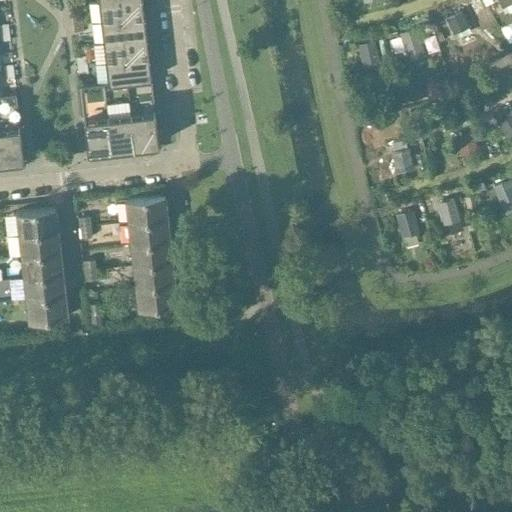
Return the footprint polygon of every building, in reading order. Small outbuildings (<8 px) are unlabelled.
[(143,16),(141,0),(107,0),(98,1),(100,21),(143,16)] [(470,26),(462,10),(446,18),(453,34),(470,26)] [(71,16),(72,25),(82,24),(81,15),(71,16)] [(146,37),(143,16),(100,21),(102,42),(146,37)] [(0,33),(9,32),(7,24),(0,24),(0,33)] [(83,32),(82,24),(72,25),(73,33),(83,32)] [(426,55),(417,28),(400,33),(410,60),(426,55)] [(0,41),(10,40),(9,32),(0,33),(0,41)] [(102,42),(93,43),(95,63),(148,57),(146,37),(102,42)] [(380,61),(375,40),(358,44),(362,65),(380,61)] [(75,57),(76,65),(86,64),(85,56),(75,57)] [(148,57),(95,63),(98,83),(150,77),(148,57)] [(13,73),(12,64),(2,65),(3,74),(13,73)] [(87,72),(86,64),(76,65),(77,73),(87,72)] [(14,81),(13,73),(3,74),(4,82),(14,81)] [(158,142),(155,121),(154,106),(82,114),(84,131),(86,150),(87,150),(87,151),(157,143),(157,142),(158,142)] [(511,132),(511,116),(500,123),(506,136),(511,132)] [(21,138),(19,121),(0,123),(0,160),(22,158),(22,157),(23,157),(21,138)] [(477,148),(472,131),(456,135),(461,153),(477,148)] [(413,168),(409,147),(392,151),(396,172),(413,168)] [(511,201),(511,178),(493,186),(501,206),(511,201)] [(125,199),(127,220),(166,216),(164,194),(125,199)] [(460,220),(454,197),(437,202),(444,225),(460,220)] [(16,211),(18,233),(57,228),(54,207),(16,211)] [(420,235),(413,210),(396,214),(402,239),(420,235)] [(89,215),(79,216),(80,226),(90,225),(89,215)] [(166,216),(127,220),(130,242),(169,238),(166,216)] [(90,225),(80,226),(81,235),(91,234),(90,225)] [(57,228),(18,233),(20,255),(59,250),(57,228)] [(169,238),(130,242),(132,264),(171,260),(169,238)] [(59,250),(20,255),(23,277),(62,272),(59,250)] [(94,258),(84,259),(85,270),(95,269),(94,258)] [(171,260),(132,264),(135,286),(174,282),(171,260)] [(95,269),(85,270),(87,280),(97,279),(95,269)] [(62,272),(23,277),(25,298),(64,294),(62,272)] [(174,282),(135,286),(137,307),(176,303),(174,282)] [(64,294),(25,298),(28,320),(67,315),(64,294)] [(99,302),(89,303),(90,314),(101,313),(99,302)]
